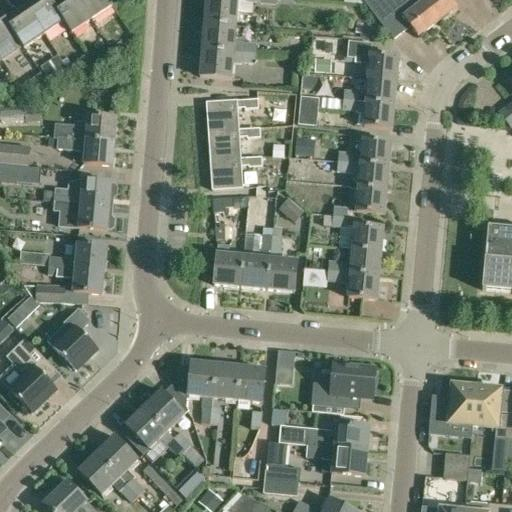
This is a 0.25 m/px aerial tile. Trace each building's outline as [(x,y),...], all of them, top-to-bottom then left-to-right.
[(17,13),(5,21),(4,22),(22,48),(21,48),(23,51),(44,36),(18,0),(4,0),(12,11),(14,9),(17,13)] [(52,6),(52,5),(48,0),(36,0),(32,3),(29,0),(18,0),(44,36),(63,23),(64,23),(52,6)] [(92,21),(77,0),(59,0),(52,5),(52,6),(64,23),(63,23),(71,36),(92,21)] [(77,0),(92,21),(111,8),(105,0),(77,0)] [(246,4),(246,0),(237,1),(226,0),(205,0),(204,25),(235,28),(236,14),(252,15),(253,4),(246,4)] [(360,0),(392,41),(409,27),(418,38),(437,23),(422,4),(419,0),(360,0)] [(419,0),(422,4),(437,23),(456,8),(449,0),(419,0)] [(4,22),(5,21),(0,14),(0,59),(2,62),(21,48),(22,48),(4,22)] [(204,25),(202,52),(256,56),(256,46),(243,45),(243,44),(234,43),(235,28),(204,25)] [(256,56),(202,52),(200,79),(231,81),(232,66),(242,66),(242,65),(255,66),(256,56)] [(367,81),(396,83),(398,59),(368,57),(367,81)] [(396,83),(367,81),(366,95),(344,93),(343,103),(365,105),(394,107),(396,83)] [(305,127),(324,128),(325,100),(306,99),(305,127)] [(239,133),(239,132),(237,110),(245,110),(245,111),(258,110),(258,102),(206,106),(208,135),(239,133)] [(365,105),(343,103),(343,112),(356,113),(356,115),(364,116),(363,129),(392,131),(394,107),(365,105)] [(511,130),(511,129),(511,105),(500,115),(511,130)] [(39,110),(25,110),(26,124),(40,123),(39,110)] [(58,140),(115,144),(117,121),(88,118),(87,130),(56,127),(54,140),(58,140)] [(259,130),(239,132),(239,133),(208,135),(211,164),(241,162),(241,160),(239,139),(247,138),(247,140),(260,139),(259,130)] [(58,140),(57,151),(85,154),(84,166),(113,169),(115,144),(58,140)] [(338,155),(337,164),(389,169),(391,145),(362,142),(361,155),(352,154),(352,156),(338,155)] [(30,149),(0,146),(0,166),(28,168),(30,149)] [(241,162),(211,164),(213,193),(243,191),(241,167),(248,167),(249,169),(262,168),(261,159),(241,160),(241,162)] [(389,169),(337,164),(315,163),(314,171),(336,173),(336,174),(359,176),(357,190),(386,193),(389,169)] [(21,170),(0,168),(0,184),(2,186),(20,188),(21,170)] [(55,192),(54,204),(71,205),(71,207),(76,208),(76,205),(81,205),(81,207),(109,209),(110,199),(113,199),(115,197),(116,190),(114,187),(111,187),(111,185),(83,183),(82,194),(55,192)] [(386,193),(357,190),(355,214),(384,217),(386,193)] [(224,214),(223,200),(212,201),(214,215),(224,214)] [(71,205),(54,204),(54,213),(61,214),(60,230),(107,233),(108,231),(111,231),(113,229),(114,222),(111,219),(108,219),(109,209),(81,207),(81,205),(76,205),(76,208),(71,207),(71,205)] [(288,206),(288,221),(307,221),(307,207),(288,206)] [(348,210),(334,209),(332,228),(346,230),(348,210)] [(352,251),(381,254),(383,230),(354,227),(352,251)] [(511,294),(511,230),(488,228),(482,291),(511,294)] [(257,260),(244,259),(241,291),(268,293),(273,238),(271,238),(272,230),(264,229),(262,237),(261,251),(257,251),(257,260)] [(273,238),(268,293),(295,296),(298,264),(280,262),(282,239),(273,238)] [(76,271),(104,273),(106,248),(78,246),(77,258),(67,258),(67,262),(50,260),(49,268),(66,269),(66,271),(71,271),(71,269),(76,269),(76,271)] [(241,291),(244,259),(228,257),(229,248),(218,247),(214,288),(241,291)] [(328,263),(327,273),(379,278),(381,254),(352,251),(351,265),(328,263)] [(44,268),(45,260),(21,259),(21,267),(44,268)] [(66,269),(49,268),(49,277),(57,278),(57,281),(75,282),(74,296),(103,298),(104,273),(76,271),(76,269),(71,269),(71,271),(66,271),(66,269)] [(379,278),(327,273),(327,275),(315,274),(315,282),(349,285),(347,299),(377,302),(379,278)] [(16,302),(26,294),(12,276),(2,284),(16,302)] [(73,294),(65,294),(65,289),(37,287),(36,303),(72,305),(73,294)] [(88,341),(91,339),(82,330),(90,323),(77,310),(61,325),(68,332),(52,349),(60,357),(58,359),(69,371),(71,369),(75,373),(98,350),(88,341)] [(32,415),(57,391),(48,382),(57,374),(24,341),(6,359),(24,378),(9,392),(12,395),(9,397),(19,407),(21,404),(32,415)] [(212,410),(213,401),(216,368),(190,365),(187,398),(203,400),(201,426),(210,427),(212,410)] [(372,399),(375,371),(333,367),(332,378),(324,377),(323,385),(313,384),(311,406),(345,410),(346,396),(372,399)] [(216,368),(213,401),(237,403),(240,370),(216,368)] [(240,370),(237,403),(262,405),(265,372),(240,370)] [(473,428),(477,386),(463,384),(463,387),(451,386),(448,425),(473,428)] [(477,386),(473,428),(495,430),(494,439),(507,441),(510,417),(498,416),(501,391),(489,390),(490,387),(477,386)] [(144,411),(167,434),(185,417),(162,393),(144,411)] [(0,446),(1,445),(0,444),(0,436),(5,431),(0,426),(0,425),(8,418),(0,409),(0,446)] [(212,410),(210,427),(219,427),(221,410),(212,410)] [(174,441),(167,434),(144,411),(126,428),(149,452),(160,441),(167,448),(168,448),(179,460),(183,455),(194,467),(197,465),(174,441)] [(261,414),(252,414),(252,430),(260,430),(261,414)] [(335,450),(367,454),(370,428),(337,425),(336,435),(281,430),(280,445),(307,448),(335,450)] [(181,434),(174,441),(197,465),(203,459),(191,447),(192,446),(181,434)] [(97,456),(139,499),(145,493),(134,481),(136,479),(128,472),(138,462),(115,439),(97,456)] [(367,454),(335,450),(332,475),(365,477),(367,454)] [(444,468),(468,470),(469,458),(445,455),(444,468)] [(139,499),(97,456),(79,474),(102,497),(112,487),(119,495),(121,493),(133,505),(139,499)] [(261,462),(233,460),(231,480),(259,482),(261,462)] [(266,467),(264,482),(298,485),(300,470),(266,467)] [(182,502),(149,468),(143,473),(177,507),(182,502)] [(468,470),(444,468),(442,480),(467,483),(468,470)] [(196,498),(210,481),(204,476),(190,493),(196,498)] [(298,485),(264,482),(263,496),(297,499),(298,485)] [(93,511),(87,506),(88,505),(67,484),(45,507),(50,511),(93,511)] [(228,511),(253,511),(257,504),(243,497),(228,511)] [(298,503),(294,511),(296,511),(353,511),(330,500),(323,511),(322,511),(315,508),(314,510),(298,503)]
